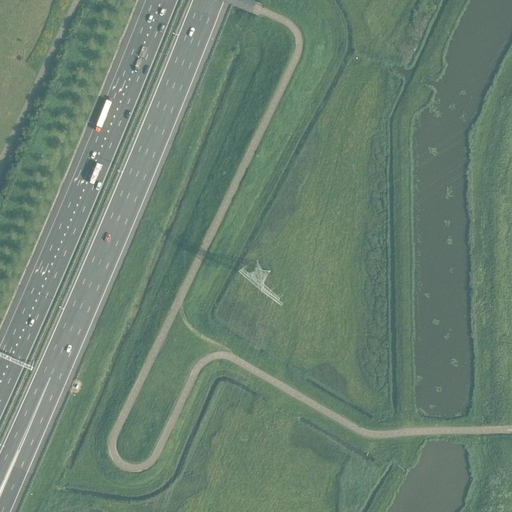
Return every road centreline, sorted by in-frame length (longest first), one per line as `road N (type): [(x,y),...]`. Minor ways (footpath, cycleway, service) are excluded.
road 1 (motorway): [(160,0),(0,380)]
road 2 (motorway): [(49,375),(206,0)]
road 3 (motorway): [(1,511),(49,375)]
